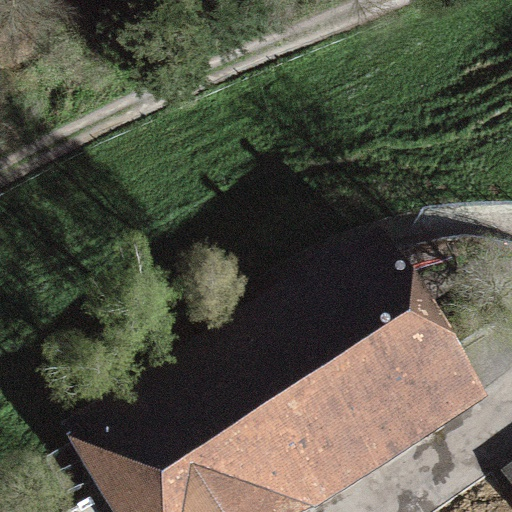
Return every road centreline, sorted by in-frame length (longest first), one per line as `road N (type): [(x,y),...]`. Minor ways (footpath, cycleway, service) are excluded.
road 1 (track): [(372,0),(88,127),(0,177)]
road 2 (track): [(511,404),(365,511)]
